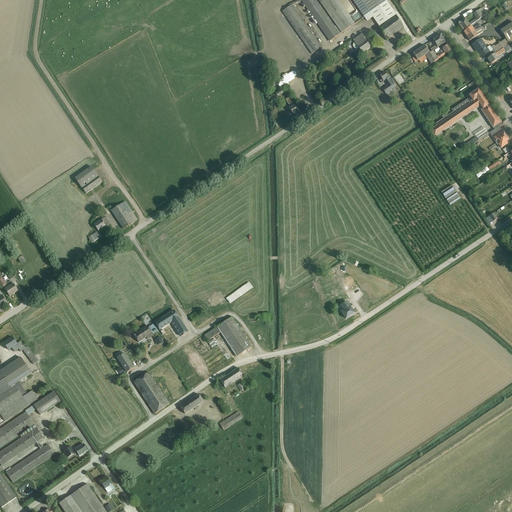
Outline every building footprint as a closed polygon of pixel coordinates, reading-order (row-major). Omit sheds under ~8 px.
[(315,0),(300,0),(299,0),(292,3),(285,7),(286,9),(282,12),(283,14),(278,17),(275,19),(275,18),(262,27),(271,39),(270,40),(291,69),(304,60),(282,28),(283,27),(281,24),(280,25),(279,23),(277,21),(280,19),(283,16),(284,15),(312,54),(322,47),(292,5),(301,2),(303,4),(304,5),(309,13),(329,42),(340,35),(320,6),(321,5),(341,34),(355,24),(337,0),(317,0),(320,4),(319,5),(315,0)] [(385,0),(351,0),(367,22),(372,18),(379,27),(378,27),(386,40),(404,28),(396,16),(396,15),(385,0)] [(482,18),(486,15),(482,9),(473,14),(476,19),(469,24),(465,19),(459,23),(458,25),(462,31),(482,18)] [(511,43),(511,22),(500,31),(505,39),(495,47),(494,46),(491,48),(490,46),(487,48),(481,39),(472,45),(476,51),(481,59),(490,53),(492,52),(494,55),(506,47),(511,43)] [(466,37),(481,27),(479,24),(475,27),(473,28),(472,26),(463,32),(466,37)] [(481,27),(466,37),(469,41),(483,32),(482,31),(486,29),(485,28),(484,28),(483,26),(481,27)] [(353,45),(353,47),(356,51),(359,48),(362,53),(370,48),(364,38),(365,38),(362,34),(353,40),(354,43),(353,44),(353,45)] [(432,52),(433,51),(446,42),(442,36),(440,35),(436,38),(435,38),(433,39),(433,40),(436,46),(430,50),(432,52)] [(429,53),(425,56),(427,59),(431,64),(452,50),(448,45),(441,50),(443,52),(439,55),(436,57),(433,51),(432,52),(429,53)] [(415,57),(418,61),(419,61),(425,56),(429,53),(424,46),(413,54),(415,57)] [(506,47),(494,55),(487,60),(489,63),(491,62),(492,64),(499,60),(497,57),(505,52),(506,53),(508,51),(506,47)] [(384,73),(379,76),(383,82),(386,80),(388,84),(387,85),(388,86),(382,89),(387,96),(390,94),(389,92),(396,87),(389,77),(388,78),(384,73)] [(396,83),(401,81),(397,73),(392,76),(396,83)] [(275,94),(270,96),(272,100),(283,93),(281,90),(275,94)] [(494,131),(499,127),(502,126),(500,123),(489,106),(478,90),(469,96),(470,98),(451,110),(453,112),(447,116),(446,114),(442,117),(443,119),(435,124),(436,126),(429,131),(434,138),(480,107),(482,109),(481,110),(492,128),(493,128),(494,131)] [(289,98),(285,100),(290,108),(289,109),(293,115),(298,112),(289,98)] [(499,127),(494,131),(489,134),(496,144),(506,137),(504,133),(502,131),(499,127)] [(476,137),(479,141),(489,134),(484,128),(474,134),(476,137)] [(479,141),(476,137),(468,143),(470,146),(479,141)] [(506,137),(496,144),(497,146),(498,145),(501,149),(508,144),(507,142),(509,141),(508,140),(509,139),(507,137),(506,137)] [(91,167),(75,179),(86,194),(92,190),(98,185),(102,183),(91,167)] [(446,200),(457,193),(452,186),(441,193),(446,200)] [(457,193),(446,200),(449,206),(461,198),(457,193)] [(125,202),(111,211),(123,230),(137,220),(125,202)] [(489,217),(492,222),(498,219),(494,213),(489,216),(489,217)] [(98,231),(88,238),(92,243),(102,237),(98,231),(109,224),(105,217),(101,219),(99,221),(98,221),(96,222),(96,223),(94,225),(98,231)] [(19,267),(16,269),(18,274),(16,274),(19,279),(24,276),(19,267)] [(355,275),(345,280),(349,289),(359,284),(355,275)] [(10,296),(18,291),(13,284),(12,285),(11,283),(6,286),(1,277),(0,278),(0,283),(5,290),(10,296)] [(249,283),(226,299),(230,304),(252,288),(249,283)] [(347,295),(341,299),(345,305),(342,307),(344,310),(341,312),(346,319),(353,315),(348,308),(351,306),(347,299),(348,298),(347,295)] [(174,311),(155,323),(160,331),(172,323),(181,337),(189,332),(174,311)] [(232,318),(204,336),(208,341),(220,333),(236,357),(252,347),(232,318)] [(147,326),(133,335),(139,343),(146,338),(148,340),(154,336),(153,334),(158,331),(154,324),(149,328),(147,326)] [(12,338),(4,343),(9,350),(12,348),(15,352),(19,349),(20,352),(23,350),(33,365),(38,362),(28,346),(25,348),(21,341),(17,344),(12,338)] [(123,353),(117,357),(117,358),(127,373),(134,368),(124,353),(123,353)] [(20,357),(0,371),(0,414),(5,421),(38,400),(32,391),(27,394),(23,387),(22,387),(19,382),(31,374),(20,357)] [(238,368),(220,381),(225,388),(223,389),(227,395),(229,394),(226,388),(243,376),(238,368)] [(142,377),(133,383),(154,414),(169,404),(148,373),(145,375),(142,377)] [(26,412),(0,429),(0,448),(32,427),(34,429),(33,430),(0,452),(0,463),(2,466),(44,438),(28,415),(36,409),(41,416),(61,402),(54,392),(25,411),(26,412)] [(199,395),(180,407),(185,415),(194,409),(196,411),(199,408),(198,406),(204,402),(199,395)] [(238,412),(219,424),(224,431),(242,418),(238,412)] [(70,446),(63,451),(68,458),(74,454),(75,455),(77,454),(79,456),(88,451),(83,444),(75,449),(75,450),(73,451),(70,446)] [(48,445),(6,473),(13,483),(55,455),(48,445)] [(0,473),(0,506),(1,508),(17,498),(0,473)] [(107,477),(100,482),(108,494),(115,489),(107,477)] [(106,511),(88,484),(59,503),(65,511),(106,511)] [(118,503),(113,494),(109,497),(114,505),(118,503)] [(111,503),(104,508),(107,511),(110,511),(115,509),(111,503)]
